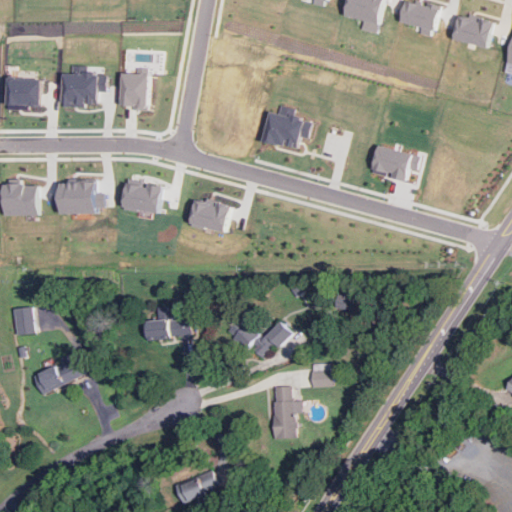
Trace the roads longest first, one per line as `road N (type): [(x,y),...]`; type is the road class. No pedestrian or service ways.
road 1 (residential): [(504,246),(181,151)]
road 2 (tertiary): [(325,511),(511,234)]
road 3 (residential): [(0,511),(37,481),(182,404)]
road 4 (residential): [(181,151),(0,143)]
road 5 (residential): [(181,151),(207,0)]
